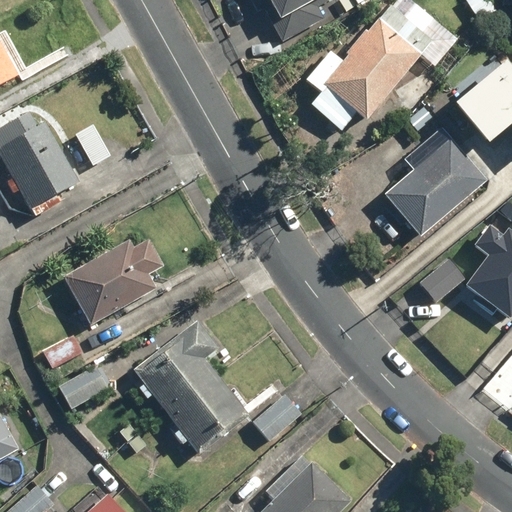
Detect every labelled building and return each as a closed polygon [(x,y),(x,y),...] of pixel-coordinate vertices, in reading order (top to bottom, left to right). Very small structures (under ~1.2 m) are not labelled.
[(315,0),(253,0),(278,44),(321,21),(311,2),(315,0)] [(427,41),(383,6),(337,63),(327,55),(303,84),(316,94),(305,107),(336,132),(351,114),(361,122),(427,41)] [(0,46),(0,85),(17,76),(0,46)] [(511,67),(508,63),(504,66),(502,63),(450,107),(485,147),(507,129),(511,133),(511,67)] [(0,161),(27,211),(77,184),(44,126),(35,131),(25,113),(0,127),(0,161)] [(71,136),(90,167),(107,157),(89,125),(71,136)] [(482,182),(446,139),(380,196),(416,238),(482,182)] [(511,311),(511,236),(503,229),(497,236),(484,226),(469,246),(483,256),(460,286),(505,320),(511,311)] [(61,278),(89,327),(154,290),(146,276),(162,267),(146,241),(130,250),(125,242),(61,278)] [(131,369),(196,454),(246,416),(203,359),(217,349),(195,321),(131,369)] [(40,351),(50,369),(80,353),(71,335),(40,351)] [(56,386),(69,410),(106,389),(93,366),(56,386)] [(2,400),(21,436),(39,426),(20,391),(2,400)] [(250,422),(267,442),(297,416),(280,396),(250,422)] [(0,460),(17,451),(0,419),(0,460)] [(114,430),(133,454),(144,445),(126,421),(114,430)] [(257,511),(337,511),(348,502),(309,462),(257,511)] [(3,511),(45,511),(52,507),(35,486),(3,511)] [(86,511),(121,511),(106,495),(86,511)]
